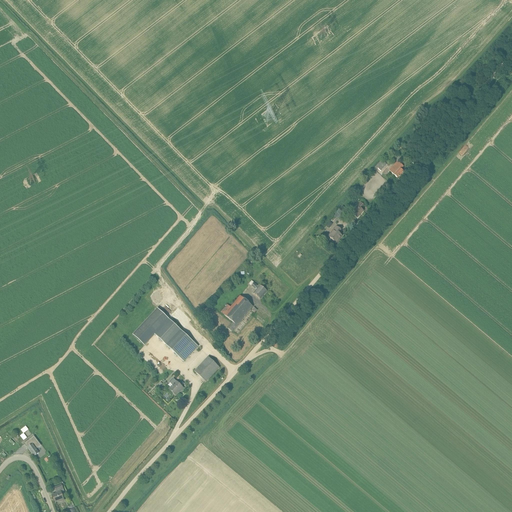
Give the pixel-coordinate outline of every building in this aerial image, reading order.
[(381,172),(387,165),(382,160),(373,169),(375,171),(378,168),(381,172)] [(397,178),(403,172),(401,169),(403,167),(397,161),(389,170),(397,178)] [(364,206),(361,203),(359,206),(358,205),(354,210),(356,211),(353,214),(357,218),(363,211),(361,209),(364,206)] [(342,217),(346,212),(341,208),(337,213),(342,217)] [(336,243),(342,236),(339,234),(342,231),(338,228),(336,226),(328,236),(336,243)] [(257,289),(256,288),(257,286),(252,281),(250,283),(251,284),(250,285),(256,290),(253,294),(260,300),(267,291),(260,285),(257,289)] [(232,332),(253,306),(240,296),(231,307),(228,304),(221,312),(233,322),(228,329),(232,332)] [(145,346),(155,335),(169,320),(169,319),(157,308),(133,335),(145,346)] [(155,335),(166,346),(180,331),(169,320),(155,335)] [(166,346),(178,357),(192,342),(180,331),(166,346)] [(198,347),(194,344),(192,342),(178,357),(184,362),(198,347)] [(206,382),(220,368),(208,357),(194,371),(206,382)] [(169,389),(172,392),(175,395),(180,391),(184,388),(180,385),(176,381),(174,379),(170,382),(173,385),(169,389)] [(34,456),(38,453),(39,453),(36,449),(41,446),(34,436),(25,443),(28,447),(34,456)] [(64,492),(63,489),(61,485),(54,488),(56,491),(57,493),(52,495),(55,502),(59,501),(60,502),(64,500),(61,493),(64,492)]
